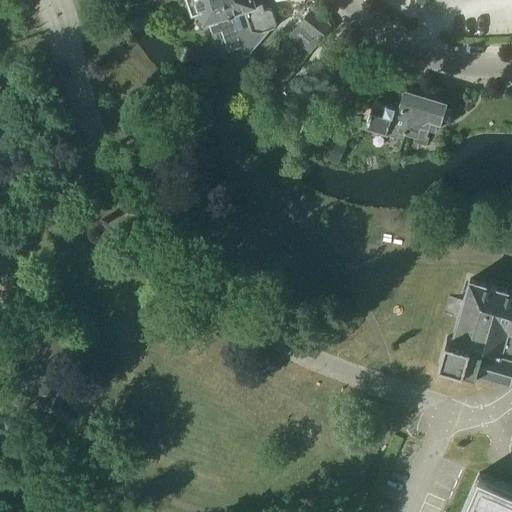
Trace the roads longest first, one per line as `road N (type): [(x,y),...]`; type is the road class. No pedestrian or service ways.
road 1 (residential): [(511,68),(465,70),(412,53),(346,0)]
road 2 (unknown): [(103,148),(0,273)]
